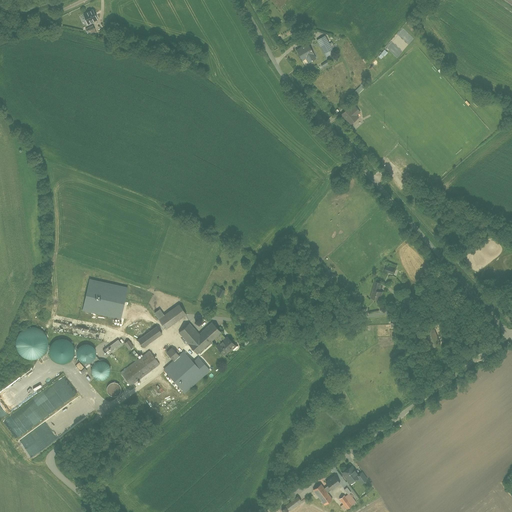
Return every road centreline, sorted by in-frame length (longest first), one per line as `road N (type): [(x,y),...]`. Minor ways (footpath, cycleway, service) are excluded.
road 1 (unclassified): [(238,0),(281,75),(506,333)]
road 2 (residential): [(260,511),(506,333)]
